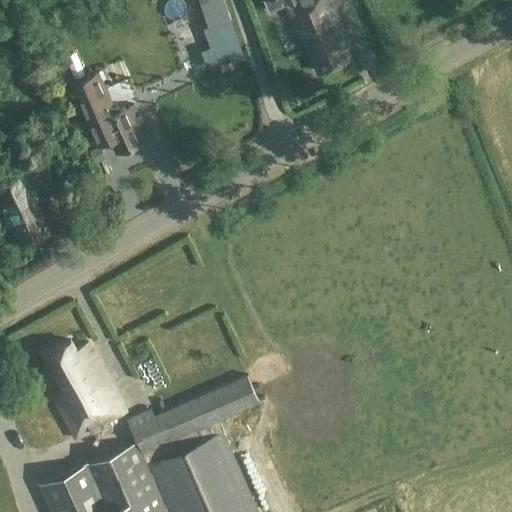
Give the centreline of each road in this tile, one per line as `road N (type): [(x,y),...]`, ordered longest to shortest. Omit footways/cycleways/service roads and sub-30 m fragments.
road 1 (tertiary): [(0,311),(290,148)]
road 2 (tertiary): [(290,148),(511,23)]
road 3 (unclassified): [(290,148),(234,0)]
